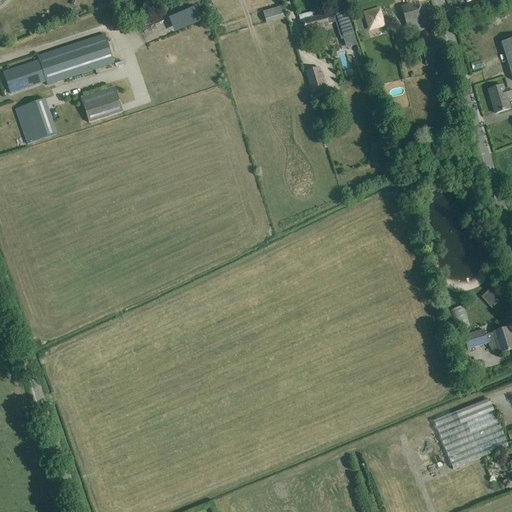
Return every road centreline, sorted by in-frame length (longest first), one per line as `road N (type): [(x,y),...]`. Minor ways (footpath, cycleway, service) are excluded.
road 1 (unclassified): [(511,240),(439,0)]
road 2 (unclassified): [(77,511),(0,281)]
